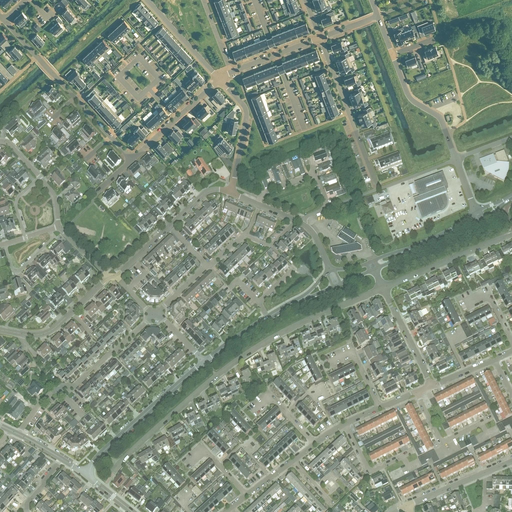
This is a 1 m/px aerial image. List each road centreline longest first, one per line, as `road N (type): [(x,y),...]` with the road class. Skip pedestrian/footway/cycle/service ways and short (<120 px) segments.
road 1 (residential): [(113,472),(247,349),(383,287)]
road 2 (residential): [(378,189),(320,37)]
road 3 (secondary): [(84,473),(202,362)]
road 4 (residential): [(383,287),(511,233)]
road 5 (residential): [(455,159),(441,119),(408,96),(392,54)]
road 6 (residential): [(57,390),(72,387),(155,314)]
road 7 (residential): [(231,192),(246,110),(219,78)]
